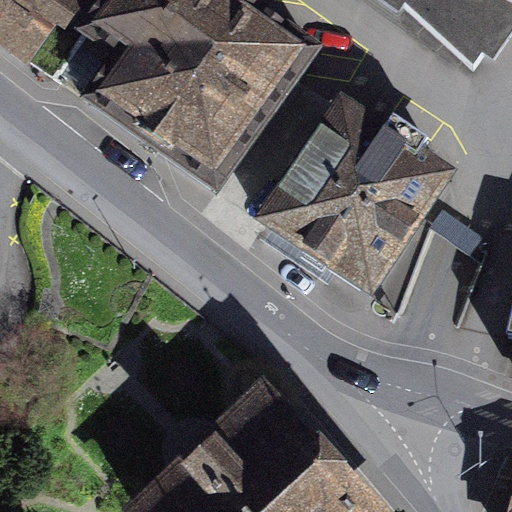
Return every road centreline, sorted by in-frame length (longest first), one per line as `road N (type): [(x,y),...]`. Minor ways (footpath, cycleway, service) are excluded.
road 1 (secondary): [(0,108),(323,361),(404,391)]
road 2 (tertiary): [(442,511),(416,456),(404,391)]
